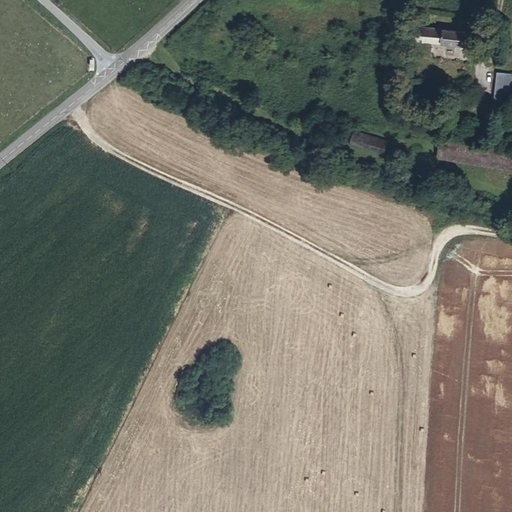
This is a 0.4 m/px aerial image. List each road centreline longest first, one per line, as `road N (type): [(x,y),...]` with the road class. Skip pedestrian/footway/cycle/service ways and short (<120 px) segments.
road 1 (track): [(511,230),(445,224),(427,279),(397,286),(102,143),(67,104)]
road 2 (tertiary): [(0,157),(109,71)]
